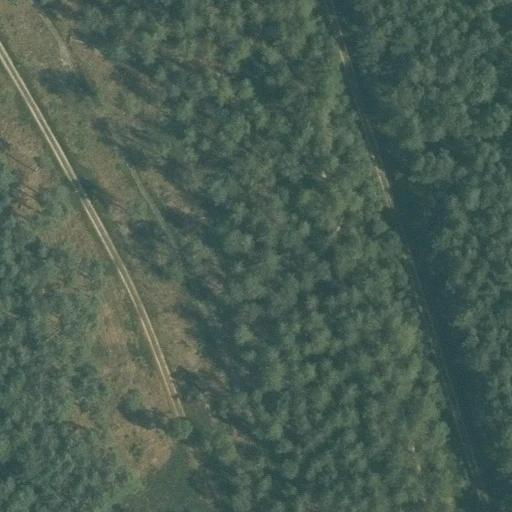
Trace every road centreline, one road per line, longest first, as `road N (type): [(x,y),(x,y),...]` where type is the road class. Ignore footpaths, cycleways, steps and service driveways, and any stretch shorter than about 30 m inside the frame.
road 1 (unknown): [(30,0),(116,138),(276,465),(290,511)]
road 2 (track): [(485,511),(327,0)]
road 3 (track): [(0,52),(124,278),(221,511)]
